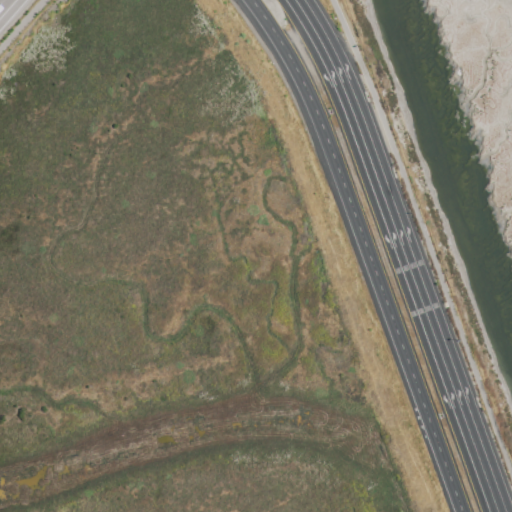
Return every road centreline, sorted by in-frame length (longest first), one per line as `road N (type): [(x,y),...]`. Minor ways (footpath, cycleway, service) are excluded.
road 1 (primary): [(253,0),(316,103),(464,511)]
road 2 (primary): [(493,511),(335,79),(289,0)]
